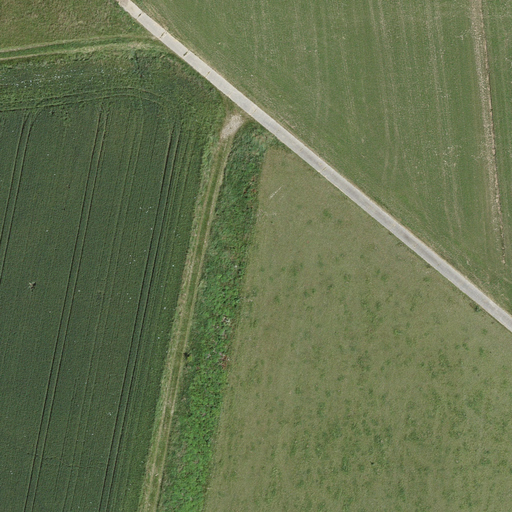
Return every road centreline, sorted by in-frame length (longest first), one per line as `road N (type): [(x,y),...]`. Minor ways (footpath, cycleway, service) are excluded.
road 1 (track): [(128,4),(511,330)]
road 2 (track): [(156,511),(239,98)]
